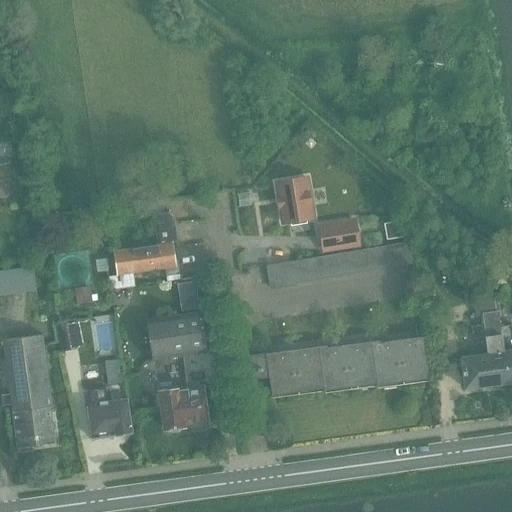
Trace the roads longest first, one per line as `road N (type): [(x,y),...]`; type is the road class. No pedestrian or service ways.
road 1 (secondary): [(18,511),(511,444)]
road 2 (unknown): [(486,0),(511,170)]
